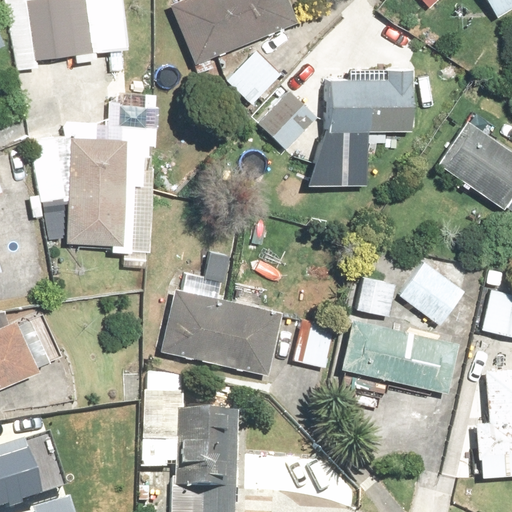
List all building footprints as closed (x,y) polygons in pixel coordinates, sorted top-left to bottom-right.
[(53,0),(33,3),(40,54),(91,47),(84,0),(53,0)] [(171,0),(197,62),(298,21),(289,0),(171,0)] [(415,0),(425,11),(437,0),(415,0)] [(511,0),(488,0),(498,16),(511,7),(511,0)] [(280,74),(254,49),(223,82),(249,107),(280,74)] [(328,76),(329,128),(302,181),(374,180),(374,131),(415,131),(415,63),(386,63),(386,76),(328,76)] [(317,120),(287,90),(252,125),(282,155),(317,120)] [(511,145),(472,117),(439,162),(504,208),(511,196),(511,145)] [(129,139),(72,136),(67,240),(124,242),(129,139)] [(4,159),(0,159),(0,186),(11,184),(4,159)] [(467,289),(423,258),(395,297),(439,328),(467,289)] [(394,283),(360,275),(351,313),(386,321),(394,283)] [(279,308),(180,285),(167,341),(265,365),(279,308)] [(511,292),(488,287),(478,331),(511,339),(511,292)] [(453,340),(351,317),(339,365),(441,388),(453,340)] [(336,326),(298,318),(288,362),(326,371),(336,326)] [(0,321),(0,380),(23,369),(0,321)] [(511,455),(511,365),(484,368),(488,421),(475,422),(478,458),(511,455)] [(235,511),(238,413),(175,411),(172,511),(235,511)] [(17,443),(0,448),(0,501),(32,490),(17,443)]
